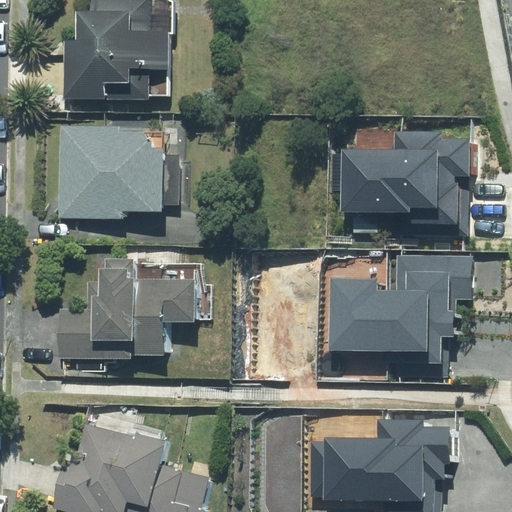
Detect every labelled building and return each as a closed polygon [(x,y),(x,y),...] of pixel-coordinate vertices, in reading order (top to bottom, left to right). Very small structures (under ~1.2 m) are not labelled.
[(157,36),(158,1),(111,0),(95,0),(95,16),(83,15),(82,44),(69,43),(68,101),(155,103),(156,73),(176,74),(177,36),(157,36)] [(432,82),(432,104),(472,105),(472,83),(432,82)] [(64,219),(131,222),(131,215),(169,217),(172,136),(126,135),(126,130),(67,128),(64,219)] [(464,139),(407,137),(404,236),(460,238),(464,139)] [(405,363),(405,375),(450,377),(453,293),(475,294),(476,262),(406,260),(405,297),(343,295),(341,351),(392,353),(392,363),(405,363)] [(64,362),(139,365),(139,360),(170,361),(172,328),(202,329),(204,286),(140,284),(140,264),(110,264),(110,285),(92,285),(91,313),(65,313),(64,362)] [(463,371),(467,386),(501,378),(498,363),(463,371)] [(209,511),(207,511),(216,480),(168,467),(174,445),(141,436),(140,439),(91,426),(83,454),(82,454),(79,465),(70,462),(57,511),(61,511),(209,511)]
